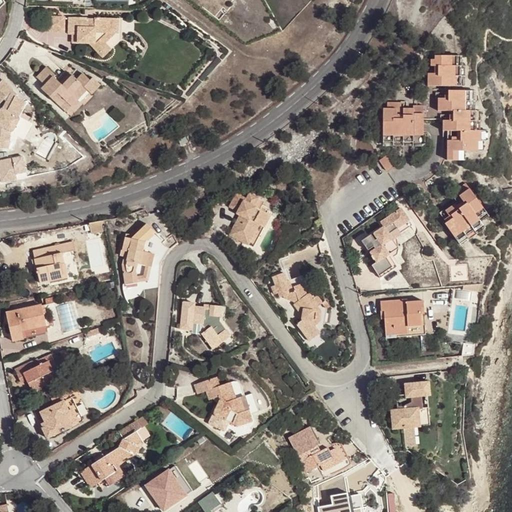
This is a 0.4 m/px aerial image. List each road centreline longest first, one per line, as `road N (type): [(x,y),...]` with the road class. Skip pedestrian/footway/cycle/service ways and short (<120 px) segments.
road 1 (residential): [(387,179),(329,221),(363,339),(359,365),(344,378),(307,371),(214,248),(192,243),(168,263),(154,396),(41,468),(9,470)]
road 2 (secondary): [(0,219),(69,211),(222,154),(330,70),(377,0)]
